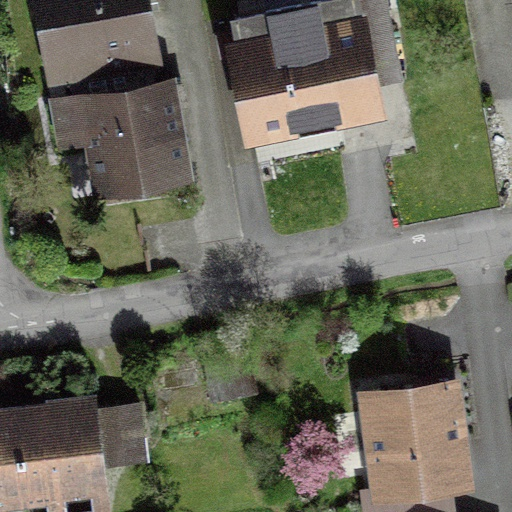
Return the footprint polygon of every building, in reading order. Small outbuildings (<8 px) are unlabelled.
[(159,0),(43,0),(60,90),(172,69),(159,0)] [(391,5),(246,27),(264,142),(408,120),(391,5)] [(190,85),(85,103),(103,210),(208,193),(190,85)] [(476,386),(374,399),(387,511),(490,498),(476,386)] [(119,406),(0,418),(0,511),(92,511),(130,508),(119,406)]
